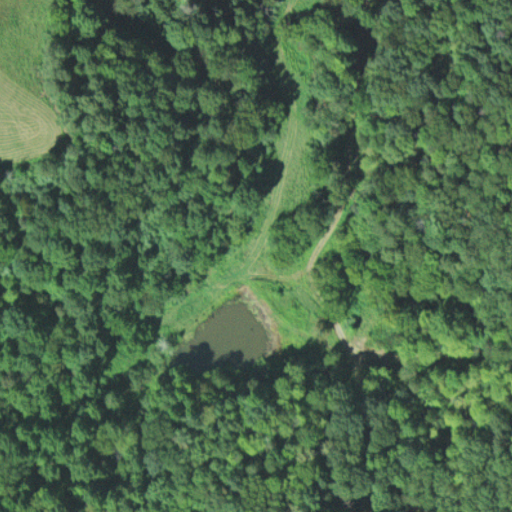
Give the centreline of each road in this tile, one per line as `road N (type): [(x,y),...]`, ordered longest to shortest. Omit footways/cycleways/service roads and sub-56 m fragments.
road 1 (residential): [(365,511),(366,417),(352,358),(308,276),(343,195),(366,0)]
road 2 (track): [(270,272),(236,279),(216,271),(221,207),(238,153),(219,63),(125,0)]
road 3 (track): [(295,0),(287,36),(295,89),(288,167),(267,256),(270,272),(308,276)]
